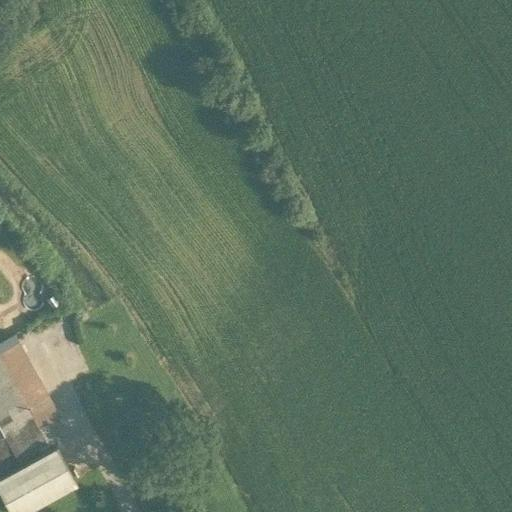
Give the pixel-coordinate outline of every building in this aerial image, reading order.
[(0,352),(10,373),(38,425),(45,421),(60,413),(20,338),(0,348),(0,352)] [(0,378),(10,373),(0,352),(0,378)] [(10,373),(0,378),(0,423),(4,430),(20,459),(48,443),(38,425),(10,373)] [(15,511),(75,478),(45,421),(38,425),(48,443),(20,459),(0,470),(0,490),(11,511),(15,511)] [(4,430),(0,432),(0,470),(20,459),(4,430)]
